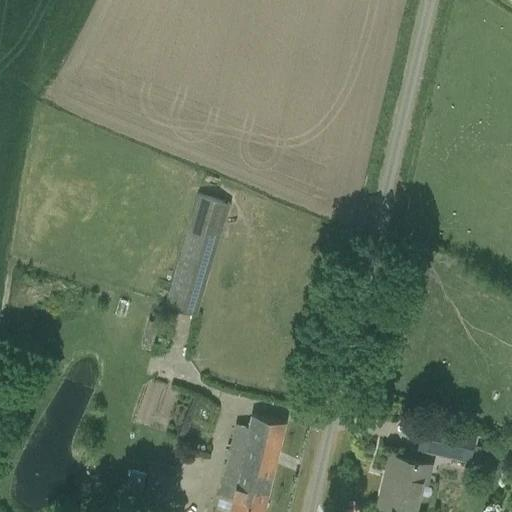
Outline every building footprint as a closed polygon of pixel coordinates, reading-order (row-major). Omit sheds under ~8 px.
[(228,204),(196,194),(162,305),(194,315),(228,204)] [(263,511),(284,421),(265,416),(252,413),(248,426),(236,423),(215,511),(263,511)] [(418,448),(467,460),(466,465),(478,468),(483,447),(473,445),(477,429),(425,417),(418,448)] [(395,508),(401,509),(412,511),(420,478),(427,480),(431,464),(409,459),(389,454),(385,472),(389,473),(381,505),(390,507),(395,509),(395,508)] [(150,468),(141,511),(167,511),(176,473),(150,468)]
